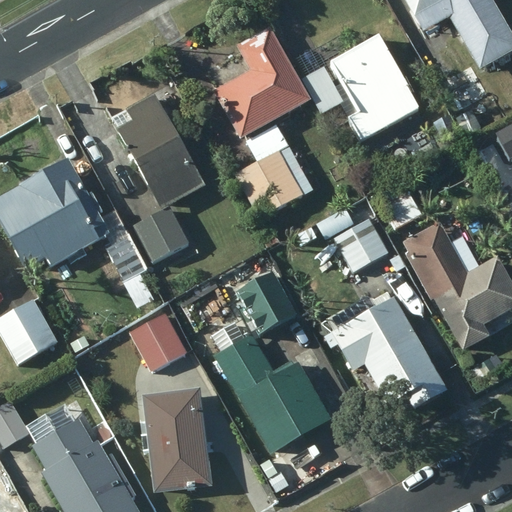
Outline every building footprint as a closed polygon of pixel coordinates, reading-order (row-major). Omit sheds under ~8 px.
[(405,0),(424,32),(452,17),(479,69),(511,52),(511,36),(492,0),(405,0)] [(312,102),(270,28),(236,46),(250,71),(215,91),(244,140),(312,102)] [(378,37),(301,81),(321,116),(350,100),(358,114),(349,119),(362,143),(419,110),(378,37)] [(492,95),(474,63),(443,80),(460,113),(492,95)] [(204,186),(154,94),(109,117),(161,211),(204,186)] [(443,118),(432,122),(439,143),(450,138),(443,118)] [(312,190),(276,126),(246,143),(258,164),(235,177),(260,220),(312,190)] [(35,179),(0,197),(0,225),(23,271),(46,259),(50,267),(109,236),(76,174),(68,179),(55,155),(30,170),(35,179)] [(423,217),(407,190),(378,207),(395,234),(423,217)] [(190,246),(170,209),(133,228),(153,266),(190,246)] [(389,255),(369,220),(333,241),(352,276),(389,255)] [(467,274),(440,223),(404,243),(409,252),(406,254),(431,301),(435,299),(463,352),(490,338),(485,327),(511,311),(511,283),(498,258),(467,274)] [(148,273),(128,237),(104,250),(123,285),(148,273)] [(296,318),(274,273),(237,292),(260,337),(296,318)] [(150,307),(136,280),(119,290),(133,316),(150,307)] [(227,307),(213,286),(193,299),(207,320),(227,307)] [(448,392),(395,298),(389,300),(387,295),(376,301),(369,297),(327,322),(333,333),(331,334),(352,373),(365,365),(389,408),(406,399),(413,412),(448,392)] [(58,343),(34,302),(0,320),(0,335),(18,366),(58,343)] [(187,355),(166,314),(129,333),(151,374),(187,355)] [(220,355),(214,358),(271,456),(331,421),(299,365),(295,367),(292,363),(274,373),(253,336),(245,340),(237,323),(211,338),(220,355)] [(213,489),(200,390),(141,397),(154,497),(213,489)] [(29,435),(12,405),(0,411),(0,446),(2,450),(29,435)] [(137,511),(98,442),(93,445),(79,420),(75,422),(66,405),(27,427),(36,444),(32,447),(45,471),(42,473),(63,511),(137,511)] [(11,511),(1,493),(0,493),(0,511),(11,511)]
